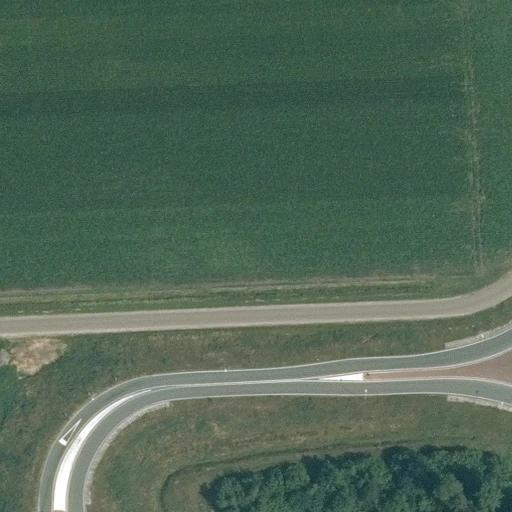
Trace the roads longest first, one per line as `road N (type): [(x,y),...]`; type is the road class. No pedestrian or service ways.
road 1 (unclassified): [(0,327),(441,310),(484,301),(511,283)]
road 2 (trunk): [(511,338),(428,364),(363,366),(317,379)]
road 3 (trunk): [(317,379),(511,397)]
road 4 (trunk): [(151,391),(115,394),(83,417),(56,455),(47,511)]
road 5 (trunk): [(317,379),(151,391)]
road 6 (trunk): [(76,511),(90,449),(151,391)]
